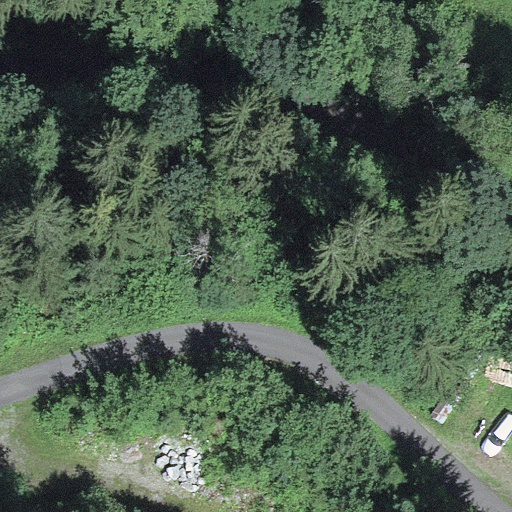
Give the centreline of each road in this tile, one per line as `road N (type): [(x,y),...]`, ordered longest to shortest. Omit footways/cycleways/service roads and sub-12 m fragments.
road 1 (unclassified): [(509,511),(334,376),(287,346),(229,330),(139,342),(0,391)]
road 2 (unclassified): [(0,77),(230,76),(472,175),(511,200)]
